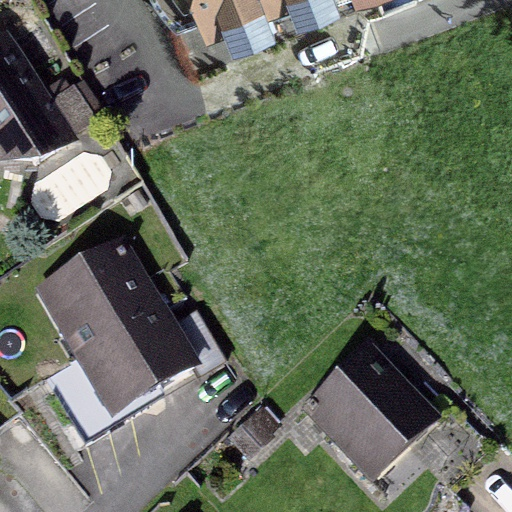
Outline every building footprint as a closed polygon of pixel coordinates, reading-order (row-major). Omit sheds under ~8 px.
[(269,0),(150,0),(156,9),(172,27),(211,12),(215,21),(269,0)] [(69,144),(47,108),(0,39),(0,140),(8,135),(31,167),(69,144)] [(190,375),(119,254),(41,300),(78,362),(42,383),(82,450),(120,427),(115,419),(142,403),(135,390),(147,382),(155,395),(190,375)] [(366,353),(301,415),(362,480),(401,444),(443,489),(483,451),(445,410),(432,423),(366,353)] [(227,445),(244,462),(266,441),(263,438),(272,431),(258,416),(227,445)]
